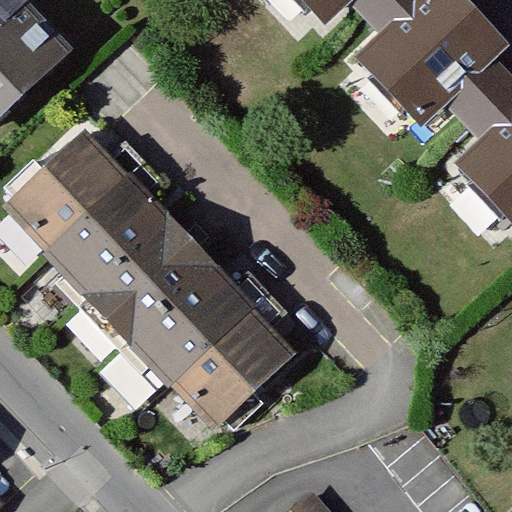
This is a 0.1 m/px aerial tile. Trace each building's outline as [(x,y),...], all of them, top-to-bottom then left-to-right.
[(0,0),(0,122),(80,46),(35,0),(0,0)] [(341,0),(298,0),(318,21),(341,0)] [(505,45),(463,0),(412,0),(352,54),(416,125),(505,45)] [(511,104),(453,162),(511,222),(511,104)] [(307,345),(90,127),(5,212),(222,430),(307,345)] [(329,511),(313,493),(289,511),(329,511)]
